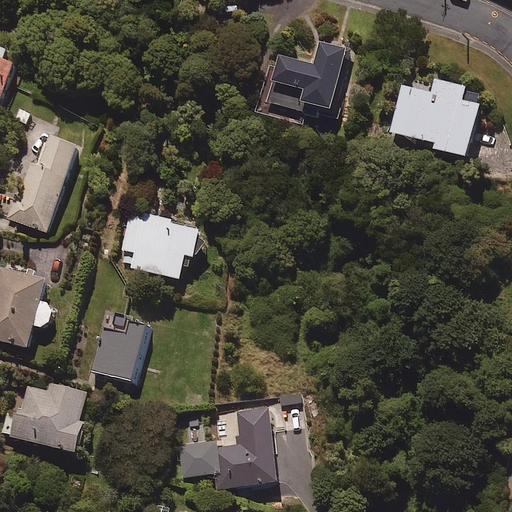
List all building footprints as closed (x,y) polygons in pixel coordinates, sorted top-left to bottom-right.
[(354,54),(324,48),(319,71),(285,64),(276,101),(266,99),(261,121),(304,131),(306,122),(321,125),(322,119),(340,123),(354,54)] [(0,120),(21,73),(0,63),(0,120)] [(372,91),(354,88),(350,113),(367,116),(372,91)] [(471,96),(439,88),(436,100),(406,93),(393,144),(430,153),(429,156),(473,168),(486,116),(467,111),(471,96)] [(83,155),(47,141),(34,177),(30,176),(12,223),(51,238),(83,155)] [(207,242),(135,220),(120,269),(184,288),(191,265),(199,268),(207,242)] [(51,289),(40,285),(43,277),(37,274),(38,271),(8,261),(0,283),(0,345),(31,357),(40,333),(51,337),(59,315),(44,309),(51,289)] [(156,325),(113,314),(94,381),(138,393),(156,325)] [(52,396),(31,390),(15,444),(81,463),(90,433),(84,431),(92,403),(54,391),(52,396)] [(280,481),(271,406),(239,410),(243,443),(219,446),(219,439),(181,443),(185,475),(217,472),(219,488),(280,481)]
